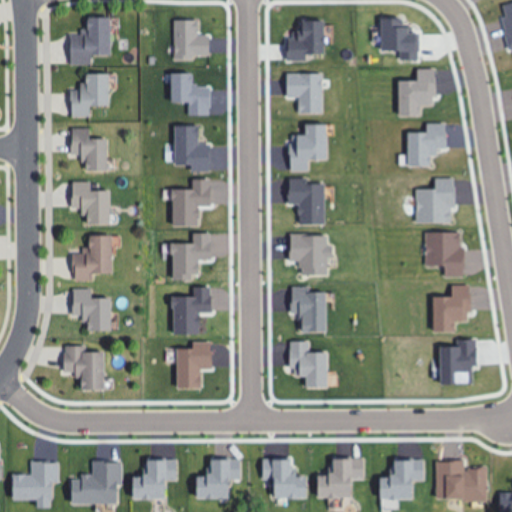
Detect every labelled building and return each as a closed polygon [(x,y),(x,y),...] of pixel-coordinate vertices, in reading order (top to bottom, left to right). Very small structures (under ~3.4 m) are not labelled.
[(178,14),(218,14),(218,54),(178,54),(178,14)] [(389,16),(428,16),(428,56),(389,56),(389,16)] [(117,18),(117,56),(99,56),(99,65),(74,65),(74,37),(85,37),(85,30),(92,30),(92,19),(117,18)] [(292,20),(331,20),(331,60),(292,60),(292,20)] [(178,64),(217,64),(217,104),(178,104),(178,64)] [(401,72),(440,72),(440,112),(401,112),(401,72)] [(116,73),(117,110),(98,110),(98,119),(74,119),(74,91),(85,91),(85,84),(92,84),(92,73),(116,73)] [(291,75),(330,75),(330,114),(291,114),(291,75)] [(175,119),(214,119),(214,159),(175,159),(175,119)] [(411,124),(450,124),(450,163),(411,163),(411,124)] [(291,128),(330,128),(330,166),(291,166),(291,128)] [(76,129),(76,153),(85,153),(85,163),(92,163),(92,173),(114,172),(114,139),(96,139),(96,129),(76,129)] [(423,175),(462,175),(462,214),(423,214),(423,175)] [(170,177),(209,177),(209,216),(170,216),(170,177)] [(77,183),(78,207),(86,207),(87,217),(94,216),(94,227),(116,226),(115,193),(98,193),(98,183),(77,183)] [(294,188),(333,188),(333,227),(294,227),(294,188)] [(427,223),(466,223),(466,262),(427,262),(427,223)] [(175,227),(214,227),(214,265),(175,265),(175,227)] [(118,237),(118,274),(100,274),(100,283),(76,284),(76,256),(86,256),(86,249),(94,249),(93,237),(118,237)] [(300,237),(339,237),(339,277),(300,277),(300,237)] [(431,278),(470,278),(470,317),(431,317),(431,278)] [(178,281),(217,281),(217,319),(178,319),(178,281)] [(295,290),(334,290),(334,329),(295,329),(295,290)] [(78,291),(78,316),(87,316),(87,325),(94,325),(95,335),(116,335),(116,302),(99,302),(98,291),(78,291)] [(437,334),(476,334),(476,373),(437,373),(437,334)] [(176,338),(215,338),(215,378),(176,378),(176,338)] [(292,338),(331,338),(331,378),(292,378),(292,338)] [(71,345),(71,369),(80,369),(80,379),(87,379),(87,388),(109,388),(109,355),(91,355),(91,345),(71,345)] [(77,455),(116,455),(116,494),(77,494),(77,455)] [(321,457),(360,457),(360,496),(321,496),(321,457)] [(441,457),(480,457),(480,496),(441,496),(441,457)] [(16,458),(55,458),(55,497),(16,497),(16,458)] [(133,458),(172,458),(172,497),(133,497),(133,458)] [(262,458),(301,458),(301,497),(262,497),(262,458)] [(195,460),(234,460),(234,499),(195,499),(195,460)] [(379,462),(418,462),(418,501),(379,501),(379,462)]
